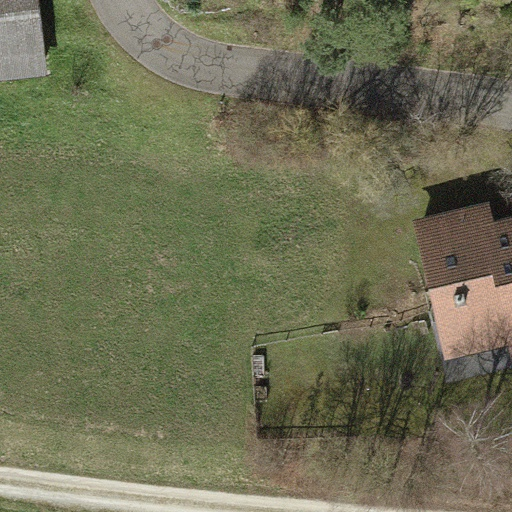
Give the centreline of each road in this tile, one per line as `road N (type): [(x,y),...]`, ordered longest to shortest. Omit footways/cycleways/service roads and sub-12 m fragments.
road 1 (residential): [(511,105),(227,68),(181,53),(127,0)]
road 2 (track): [(0,478),(302,511)]
